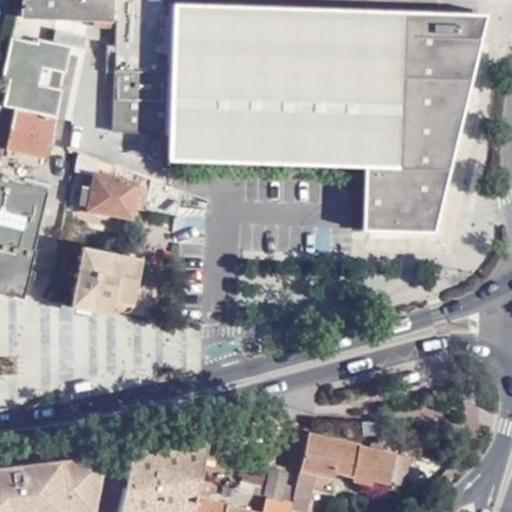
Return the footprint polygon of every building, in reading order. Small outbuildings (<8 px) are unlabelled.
[(112,18),(112,0),(23,0),(23,15),(112,18)] [(168,0),(112,0),(112,18),(109,131),(167,133),(166,160),(362,167),(361,230),(433,233),(486,13),(408,10),(169,2),(168,0)] [(50,153),(54,131),(64,86),(42,80),(46,63),(68,68),(72,49),(73,42),(40,34),(39,39),(12,33),(3,75),(10,77),(4,102),(15,105),(9,144),(50,153)] [(64,86),(54,131),(62,133),(80,50),(72,49),(68,68),(64,86)] [(135,203),(178,213),(180,205),(184,188),(81,151),(78,167),(98,172),(95,185),(79,181),(75,202),(133,214),(135,203)] [(0,177),(0,290),(25,296),(35,247),(32,247),(46,188),(0,177)] [(114,291),(133,295),(143,256),(84,245),(72,304),(111,312),(112,307),(114,291)] [(130,310),(133,295),(114,291),(112,307),(130,310)] [(291,510),(297,511),(302,511),(312,469),(334,475),(336,469),(388,481),(395,452),(297,429),(289,464),(300,467),(293,502),(291,510)] [(207,437),(127,451),(124,467),(117,509),(116,511),(190,511),(196,485),(199,477),(207,437)] [(0,511),(91,511),(101,461),(96,455),(40,462),(0,466),(0,511)] [(290,511),(291,510),(293,502),(281,498),(288,471),(270,467),(264,494),(266,495),(261,511),(290,511)] [(213,481),(199,477),(196,485),(215,490),(217,485),(212,484),(213,481)] [(195,511),(223,511),(226,504),(199,497),(195,511)]
